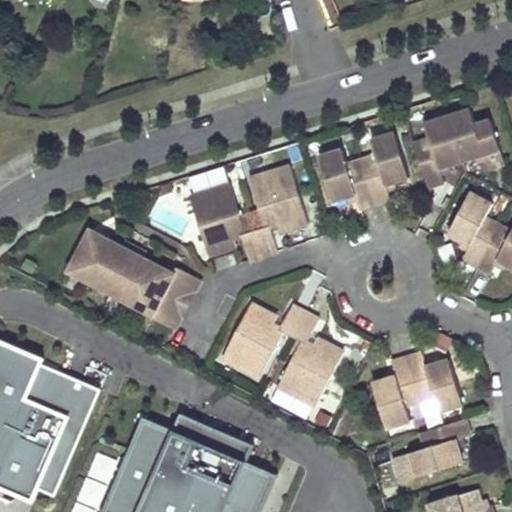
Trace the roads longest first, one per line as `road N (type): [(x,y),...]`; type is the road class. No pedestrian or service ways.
road 1 (residential): [(326,84),(55,171),(0,202)]
road 2 (residential): [(355,265),(307,253),(222,281),(192,344)]
road 3 (residential): [(511,27),(326,84)]
road 4 (residential): [(355,265),(350,289),(371,318),(394,322),(423,302)]
road 5 (residential): [(423,302),(427,276),(413,253),(388,245),(355,265)]
